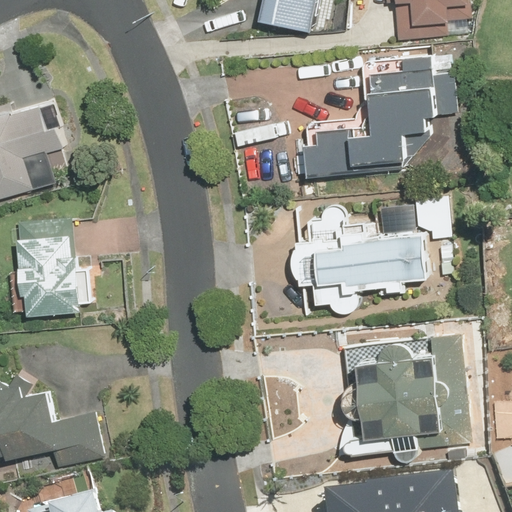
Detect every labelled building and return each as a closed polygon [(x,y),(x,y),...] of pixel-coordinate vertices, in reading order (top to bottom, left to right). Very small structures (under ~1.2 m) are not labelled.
[(267,0),(265,16),(314,26),(319,0),(267,0)] [(397,0),(401,36),(451,32),(450,18),(475,16),(473,0),(397,0)] [(312,132),(315,177),(419,170),(418,152),(433,132),(432,112),(462,109),(459,64),(374,70),(379,127),(312,132)] [(0,195),(40,184),(30,153),(70,142),(57,99),(18,110),(15,100),(0,104),(0,195)] [(77,214),(22,219),(29,309),(84,305),(77,214)] [(321,298),(336,297),(336,298),(340,307),(350,310),(359,305),(363,296),(362,295),(409,291),(408,277),(432,275),(428,227),(301,237),(304,279),(320,278),(321,298)] [(439,352),(362,358),(368,433),(445,426),(439,352)] [(108,454),(99,408),(56,417),(51,388),(26,393),(24,380),(11,382),(0,375),(0,456),(58,445),(61,463),(108,454)] [(463,511),(459,476),(333,491),(335,511),(463,511)] [(116,511),(104,511),(99,489),(30,506),(31,511),(117,511),(116,511)]
